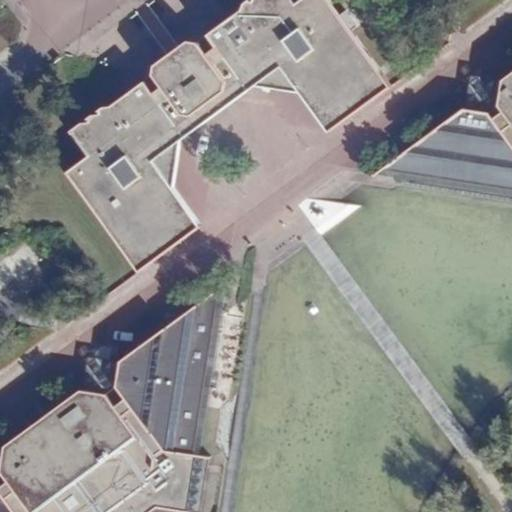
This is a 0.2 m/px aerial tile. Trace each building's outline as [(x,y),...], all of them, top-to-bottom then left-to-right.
[(358,37),(331,0),(302,0),(299,3),(297,0),(250,0),(245,4),(243,11),(213,33),(220,44),(253,88),(258,84),(306,91),(333,128),(392,84),(358,37)] [(176,50),(159,61),(157,74),(165,85),(184,110),(195,111),(211,100),(228,88),(231,78),(211,51),(204,41),(191,38),(176,50)] [(220,112),(253,88),(220,44),(211,51),(231,78),(228,88),(211,100),(195,111),(184,110),(165,85),(156,92),(188,136),(220,112)] [(511,71),(481,66),(476,100),(500,105),(510,98),(511,82),(511,71)] [(182,140),(188,136),(156,92),(148,81),(130,95),(117,105),(111,104),(74,131),(91,156),(71,172),(143,270),(204,225),(175,188),(182,140)] [(511,82),(510,98),(500,105),(476,100),(384,168),(511,187),(511,82)] [(0,511),(196,511),(205,461),(200,460),(225,285),(119,363),(115,389),(104,398),(79,393),(2,450),(0,462),(0,511)] [(119,363),(84,357),(79,393),(104,398),(115,389),(119,363)]
